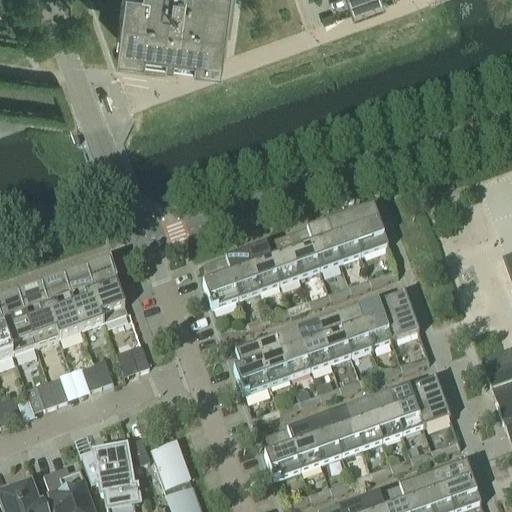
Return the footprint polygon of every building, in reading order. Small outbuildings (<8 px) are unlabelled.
[(230,11),(231,0),(121,0),(116,39),(221,53),(226,11),(230,11)] [(386,252),(380,234),(372,212),(371,213),(371,214),(345,223),(359,262),(386,252)] [(359,262),(345,223),(325,230),(339,269),(359,262)] [(339,269),(325,230),(305,237),(319,276),(339,269)] [(319,276),(305,237),(284,245),(298,284),(319,276)] [(298,284),(284,245),(264,252),(278,291),(298,284)] [(278,291),(264,252),(244,259),(258,298),(278,291)] [(511,256),(500,261),(500,262),(502,262),(511,290),(511,362),(509,353),(508,354),(508,355),(481,365),(480,364),(479,364),(511,455),(511,256)] [(258,298),(244,259),(223,267),(237,306),(258,298)] [(237,306),(223,267),(202,274),(207,288),(202,290),(203,295),(210,315),(237,306)] [(370,292),(397,282),(394,275),(367,285),(370,292)] [(126,320),(111,278),(87,287),(102,328),(126,320)] [(350,299),(370,292),(367,285),(347,292),(350,299)] [(102,328),(87,287),(65,295),(80,336),(102,328)] [(350,299),(347,292),(327,299),(329,306),(350,299)] [(80,336),(65,295),(42,303),(57,344),(80,336)] [(417,338),(404,303),(403,298),(401,299),(402,299),(376,309),(390,347),(417,338)] [(329,306),(327,299),(306,306),(309,314),(329,306)] [(57,344),(42,303),(19,312),(34,353),(57,344)] [(309,314),(306,306),(286,314),(289,321),(309,314)] [(390,347),(376,309),(356,316),(370,355),(390,347)] [(34,353),(19,312),(0,318),(0,329),(11,361),(34,353)] [(268,328),(289,321),(286,314),(266,321),(268,328)] [(370,355),(356,316),(336,323),(349,362),(370,355)] [(248,336),(268,328),(266,321),(246,328),(248,336)] [(349,362),(336,323),(315,331),(329,369),(349,362)] [(221,345),(248,336),(246,328),(219,338),(221,345)] [(0,364),(11,361),(0,329),(0,364)] [(329,369),(315,331),(295,338),(309,377),(329,369)] [(309,377),(295,338),(275,345),(288,384),(309,377)] [(288,384),(275,345),(254,353),(268,391),(288,384)] [(148,373),(140,350),(128,354),(136,377),(148,373)] [(268,391),(254,353),(233,360),(238,374),(232,376),(241,401),(268,391)] [(401,378),(428,368),(425,361),(398,370),(401,378)] [(111,388),(103,365),(92,369),(100,392),(111,388)] [(100,392),(92,369),(80,373),(88,396),(100,392)] [(381,385),(401,378),(398,370),(378,378),(381,385)] [(360,392),(381,385),(378,378),(358,385),(360,392)] [(67,406),(58,383),(47,387),(55,410),(67,406)] [(447,420),(435,389),(434,384),(432,384),(432,385),(407,394),(421,433),(448,423),(447,420)] [(360,392),(358,385),(337,392),(340,400),(360,392)] [(55,410),(47,387),(35,391),(43,414),(55,410)] [(340,400),(337,392),(317,400),(320,407),(340,400)] [(421,433),(407,394),(387,402),(401,440),(421,433)] [(299,414),(320,407),(317,400),(297,407),(299,414)] [(22,424),(14,401),(2,405),(10,428),(22,424)] [(401,440),(387,402),(366,409),(380,448),(401,440)] [(0,431),(10,428),(2,405),(0,406),(0,431)] [(279,422),(299,414),(297,407),(276,414),(279,422)] [(380,448),(366,409),(346,416),(360,455),(380,448)] [(252,431),(279,422),(276,414),(250,424),(252,431)] [(360,455),(346,416),(326,424),(340,462),(360,455)] [(340,462),(326,424),(305,431),(319,470),(340,462)] [(319,470),(305,431),(285,438),(299,477),(319,470)] [(299,477),(285,438),(264,446),(269,460),(263,462),(272,487),(299,477)] [(149,467),(140,444),(125,449),(134,473),(149,467)] [(432,463),(459,454),(456,446),(429,456),(432,463)] [(197,511),(174,448),(150,457),(155,468),(153,469),(167,508),(169,507),(170,511),(197,511)] [(411,471),(432,463),(429,456),(409,463),(411,471)] [(131,493),(126,462),(95,468),(93,463),(80,468),(89,493),(98,490),(100,500),(103,500),(105,511),(129,511),(130,510),(137,509),(134,493),(131,493)] [(391,478),(411,471),(409,463),(389,471),(391,478)] [(474,511),(479,510),(472,491),(464,470),(463,470),(464,471),(438,480),(449,511),(474,511)] [(391,478),(389,471),(368,478),(371,485),(391,478)] [(87,511),(82,499),(86,497),(79,477),(68,481),(65,473),(42,481),(53,511),(87,511)] [(371,485),(368,478),(348,485),(351,493),(371,485)] [(449,511),(438,480),(418,488),(426,511),(449,511)] [(330,500),(351,493),(348,485),(328,493),(330,500)] [(426,511),(418,488),(397,495),(403,511),(426,511)] [(37,508),(31,492),(21,495),(19,491),(0,497),(0,511),(42,511),(41,506),(37,508)] [(310,507),(330,500),(328,493),(307,500),(310,507)] [(403,511),(397,495),(377,502),(380,511),(403,511)] [(281,511),(296,511),(310,507),(307,500),(281,510),(281,511)] [(380,511),(377,502),(357,509),(357,511),(380,511)]
